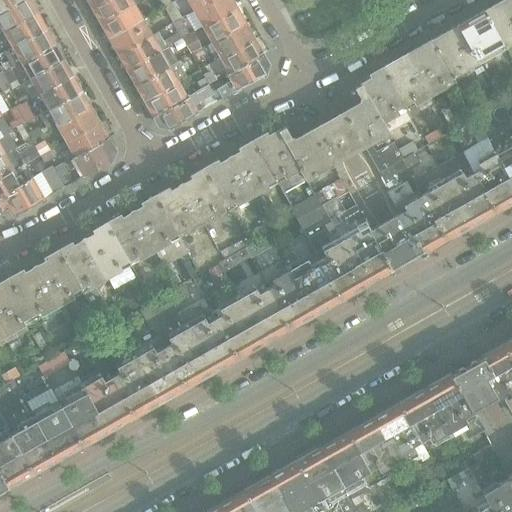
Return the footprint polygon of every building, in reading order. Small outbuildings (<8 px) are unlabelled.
[(6,34),(38,16),(28,0),(27,0),(0,14),(0,23),(0,24),(0,32),(4,31),(6,34)] [(0,0),(0,14),(27,0),(0,0)] [(101,21),(133,4),(134,5),(141,0),(101,0),(92,5),(101,21)] [(189,0),(195,10),(213,0),(189,0)] [(204,26),(235,8),(230,0),(213,0),(195,10),(199,17),(204,26)] [(511,0),(502,0),(484,10),(505,48),(509,56),(511,54),(511,0)] [(182,19),(173,3),(171,4),(164,8),(173,23),(180,20),(182,19)] [(110,38),(143,20),(150,16),(145,9),(138,13),(134,5),(133,4),(101,21),(110,38)] [(213,41),(244,24),(235,8),(204,26),(213,41)] [(453,77),(505,48),(484,10),(432,40),(453,77)] [(13,47),(45,29),(38,16),(6,34),(13,47)] [(170,23),(167,17),(162,20),(165,26),(170,23)] [(119,53),(151,35),(143,20),(110,38),(119,53)] [(188,34),(180,20),(173,23),(179,33),(182,38),(188,34)] [(222,57),(253,39),(244,24),(213,41),(219,50),(212,54),(216,61),(222,57)] [(22,63),(54,45),(45,29),(13,47),(19,57),(0,67),(4,73),(22,63)] [(127,68),(167,48),(182,39),(182,38),(179,33),(163,42),(157,32),(151,35),(119,53),(127,68)] [(200,48),(192,33),(182,39),(190,54),(199,48),(200,48)] [(232,73),(262,56),(253,39),(222,57),(231,71),(232,73)] [(186,47),(181,40),(174,44),(178,51),(186,47)] [(453,77),(432,40),(384,67),(405,104),(414,100),(417,104),(421,111),(435,103),(431,96),(448,87),(445,81),(453,77)] [(31,79),(63,61),(54,45),(22,63),(31,79)] [(136,84),(169,66),(165,59),(171,55),(167,48),(127,68),(136,84)] [(216,102),(260,77),(260,76),(264,74),(267,64),(262,56),(232,73),(231,71),(229,72),(230,73),(228,74),(232,81),(212,93),(216,102)] [(40,94),(72,77),(63,61),(31,79),(32,79),(23,85),(31,99),(40,94)] [(145,100),(198,70),(198,69),(185,76),(177,61),(169,66),(136,84),(145,100)] [(391,135),(384,122),(400,114),(397,109),(405,104),(384,67),(371,74),(373,77),(356,87),(356,86),(355,87),(363,101),(362,102),(345,112),(364,146),(378,173),(410,156),(414,153),(410,146),(399,152),(390,136),(391,135)] [(19,86),(10,70),(3,74),(10,88),(11,90),(19,86)] [(154,116),(187,98),(179,83),(199,72),(198,70),(145,100),(154,116)] [(10,88),(3,74),(2,73),(0,73),(0,85),(3,91),(5,90),(10,88)] [(208,73),(203,76),(204,78),(208,85),(217,81),(214,76),(212,74),(208,73)] [(49,110),(81,92),(72,77),(40,94),(49,110)] [(204,78),(197,82),(201,90),(207,86),(208,85),(204,78)] [(216,102),(212,93),(207,86),(201,90),(187,98),(154,116),(159,125),(169,127),(173,125),(173,126),(216,102)] [(20,105),(18,102),(11,90),(10,88),(5,90),(15,107),(16,107),(20,105)] [(492,88),(467,103),(471,110),(472,111),(475,117),(500,102),(495,92),(492,88)] [(58,125),(89,107),(81,92),(49,110),(39,116),(48,131),(58,125)] [(447,107),(442,99),(435,103),(440,112),(447,107)] [(29,113),(23,104),(21,105),(20,105),(16,107),(22,117),(29,113)] [(67,140),(98,123),(89,107),(58,125),(67,140)] [(349,155),(364,146),(345,112),(329,120),(293,141),(292,141),(285,127),(285,126),(267,137),(265,134),(253,140),(274,178),(284,172),(287,177),(301,170),(307,180),(316,175),(333,164),(349,155)] [(76,157),(107,139),(98,123),(67,140),(76,157)] [(30,139),(27,134),(21,124),(15,128),(19,134),(11,138),(16,147),(30,139)] [(43,134),(39,127),(27,134),(30,139),(31,141),(41,136),(43,134)] [(440,139),(436,132),(424,138),(428,145),(440,139)] [(0,155),(2,155),(14,148),(9,138),(5,141),(2,135),(0,135),(0,155)] [(111,160),(114,151),(107,139),(76,157),(75,157),(85,176),(106,164),(105,163),(111,160)] [(269,188),(266,182),(274,178),(253,140),(241,148),(242,151),(233,156),(218,164),(217,161),(204,168),(225,205),(234,200),(239,210),(253,202),(251,198),(269,188)] [(495,211),(511,200),(511,147),(498,155),(496,151),(479,161),(479,159),(469,165),(473,171),(495,211)] [(26,163),(39,155),(36,150),(23,158),(26,163)] [(495,211),(473,171),(469,165),(462,153),(437,167),(445,180),(421,194),(446,238),(495,211)] [(0,175),(11,170),(2,155),(0,155),(0,175)] [(64,187),(54,169),(53,167),(52,165),(46,168),(47,169),(41,173),(53,194),(64,187)] [(73,182),(62,165),(54,169),(64,187),(73,182)] [(217,210),(225,205),(204,168),(192,175),(194,178),(170,192),(168,189),(155,196),(177,232),(185,228),(188,233),(204,224),(208,231),(223,223),(217,210)] [(8,195),(17,190),(14,186),(29,178),(25,172),(18,175),(15,177),(11,170),(0,175),(0,209),(9,205),(12,202),(8,195)] [(44,198),(32,176),(29,178),(14,186),(17,190),(8,195),(12,202),(9,205),(15,215),(44,198)] [(337,198),(347,192),(341,181),(317,195),(323,205),(337,198)] [(446,238),(421,194),(412,198),(405,186),(390,194),(400,212),(385,221),(370,229),(391,267),(407,259),(422,250),(423,251),(446,238)] [(297,219),(323,205),(317,195),(314,196),(310,198),(291,209),(297,219)] [(168,237),(177,232),(155,196),(143,202),(145,205),(121,219),(119,216),(107,223),(128,260),(137,255),(140,260),(171,242),(168,237)] [(391,267),(370,229),(356,205),(345,212),(337,198),(323,205),(327,214),(301,227),(304,233),(318,259),(340,298),(392,269),(391,267)] [(301,227),(327,214),(323,205),(297,219),(301,227)] [(286,225),(280,216),(268,223),(273,232),(286,225)] [(120,265),(128,260),(107,223),(95,230),(96,233),(72,246),(71,243),(58,250),(80,288),(89,282),(91,287),(123,270),(120,265)] [(273,232),(268,223),(255,230),(260,240),(273,232)] [(225,260),(245,249),(249,246),(245,238),(220,253),(225,260)] [(262,253),(256,243),(246,249),(251,259),(262,253)] [(223,273),(250,258),(245,249),(225,260),(218,264),(223,273)] [(78,304),(71,292),(80,288),(58,250),(46,257),(48,260),(37,267),(24,274),(22,271),(10,278),(31,315),(40,310),(43,315),(46,321),(57,315),(63,325),(67,323),(74,334),(80,330),(74,320),(72,321),(67,311),(78,304)] [(340,298),(318,259),(310,263),(307,258),(272,278),(275,283),(266,288),(289,327),(340,298)] [(194,276),(186,263),(168,273),(172,279),(176,287),(194,276)] [(223,274),(218,265),(208,271),(213,280),(223,274)] [(151,301),(176,287),(172,279),(151,291),(138,267),(134,270),(151,301)] [(25,325),(23,320),(31,315),(10,278),(0,283),(0,346),(7,342),(13,353),(23,348),(17,337),(28,331),(25,325)] [(289,327),(266,288),(258,293),(255,287),(221,307),(224,312),(215,317),(237,356),(289,327)] [(182,300),(175,288),(167,293),(174,305),(182,300)] [(237,356),(215,317),(203,298),(179,312),(186,325),(184,326),(166,295),(142,309),(161,341),(164,346),(186,385),(237,356)] [(137,344),(129,329),(121,333),(129,348),(137,344)] [(511,338),(502,344),(511,361),(511,338)] [(511,361),(502,344),(482,356),(482,357),(467,366),(452,375),(473,413),(488,404),(504,395),(511,409),(511,361)] [(186,385),(164,346),(155,351),(152,346),(119,365),(121,370),(112,375),(135,414),(186,385)] [(38,366),(53,357),(50,351),(34,360),(38,366)] [(5,383),(18,375),(15,370),(2,377),(5,383)] [(482,429),(473,413),(452,375),(451,373),(399,402),(421,441),(431,436),(434,441),(461,426),(469,440),(483,432),(482,429)] [(82,444),(135,414),(112,375),(104,379),(102,374),(81,386),(67,394),(70,399),(61,404),(58,397),(56,398),(82,444)] [(0,386),(0,406),(21,394),(13,380),(5,384),(0,386)] [(82,444),(56,398),(31,412),(21,394),(0,406),(0,411),(8,425),(33,471),(82,444)] [(414,445),(421,441),(399,402),(348,431),(370,471),(378,466),(381,471),(417,451),(414,445)] [(0,489),(33,471),(8,425),(0,411),(0,489)] [(370,489),(365,479),(364,480),(361,475),(370,471),(348,431),(296,461),(324,511),(357,511),(354,505),(346,491),(347,490),(352,499),(370,489)] [(477,463),(496,453),(491,444),(471,455),(476,463),(477,463)] [(324,511),(296,461),(244,490),(257,511),(324,511)] [(450,488),(469,477),(470,484),(477,495),(483,492),(481,488),(468,468),(446,480),(450,488)] [(511,511),(511,476),(509,478),(485,491),(483,492),(477,495),(483,507),(491,503),(496,511),(511,511)] [(425,500),(440,493),(436,485),(421,493),(425,500)] [(257,511),(244,490),(204,511),(257,511)] [(400,511),(406,511),(416,507),(412,499),(409,500),(398,507),(400,511)] [(367,511),(361,501),(354,505),(357,511),(367,511)] [(496,511),(491,503),(483,507),(474,511),(496,511)]
